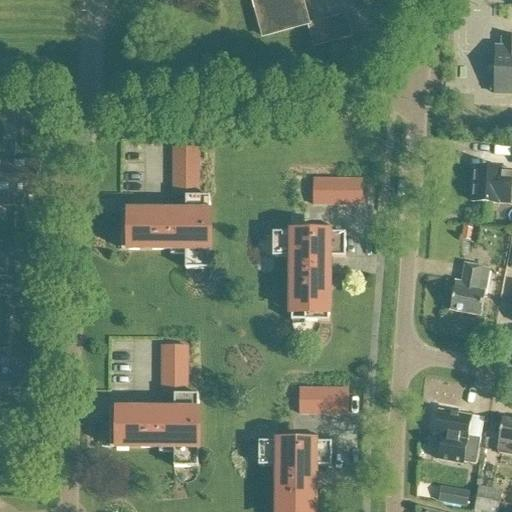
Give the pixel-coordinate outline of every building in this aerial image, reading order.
[(250,0),(261,38),(284,32),(275,0),(250,0)] [(275,0),(284,32),(307,26),(300,0),(275,0)] [(352,38),(346,15),(308,26),(314,49),(352,38)] [(511,40),(502,40),(502,48),(496,48),(494,85),(491,85),(490,93),(494,93),(494,96),(511,96),(511,40)] [(208,271),(208,198),(197,198),(198,150),(172,150),(171,198),(184,198),(184,214),(120,214),(120,251),(169,251),(169,256),(184,256),(184,270),(208,271)] [(13,207),(13,162),(0,162),(0,196),(3,196),(3,207),(13,207)] [(39,162),(13,162),(13,207),(24,207),(24,196),(39,196),(39,162)] [(506,206),(508,186),(509,172),(474,169),(472,204),(498,206),(498,205),(506,206)] [(361,207),(361,181),(313,181),(313,207),(361,207)] [(463,229),(461,240),(469,242),(471,230),(463,229)] [(345,235),(308,235),(272,234),(272,258),(287,259),(287,273),(291,274),(291,323),(307,323),(328,323),(328,259),(344,259),(345,235)] [(18,277),(45,278),(45,266),(32,266),(32,248),(15,248),(14,271),(18,277)] [(0,277),(7,278),(8,254),(0,253),(0,277)] [(489,270),(481,269),(465,266),(462,284),(456,283),(450,312),(480,317),(489,270)] [(7,297),(19,298),(19,287),(7,286),(7,297)] [(109,412),(109,449),(109,450),(158,450),(158,454),(173,454),(173,469),(197,469),(197,397),(186,397),(187,348),(161,348),(160,396),(173,396),(173,413),(109,412)] [(23,372),(0,369),(0,403),(20,405),(23,372)] [(347,417),(347,391),(299,390),(299,416),(347,417)] [(480,441),(466,438),(470,418),(438,413),(434,438),(442,439),(438,463),(462,467),(463,464),(475,467),(480,441)] [(511,454),(511,422),(501,420),(496,452),(511,454)] [(330,469),(331,449),(331,445),(258,444),(258,468),(273,468),(273,483),(277,483),(276,511),(313,511),(314,469),(330,469)] [(482,511),(496,511),(501,491),(478,487),(473,510),(482,511)] [(455,493),(453,506),(466,509),(469,495),(455,493)]
